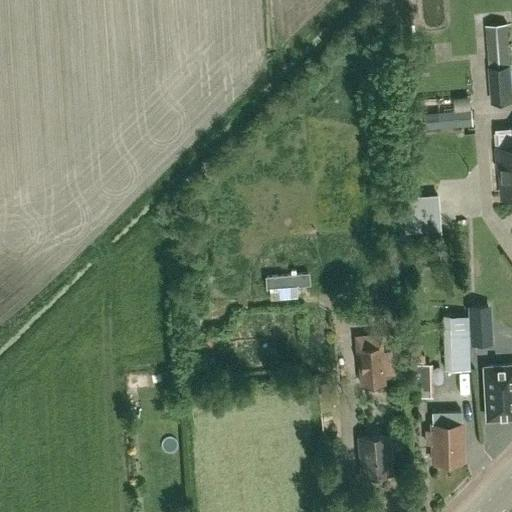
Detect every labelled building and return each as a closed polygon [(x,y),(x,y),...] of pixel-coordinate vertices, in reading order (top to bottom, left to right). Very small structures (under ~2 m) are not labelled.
[(486,24),(489,67),(492,103),(511,101),(511,72),(508,22),(486,24)] [(473,125),(471,108),(439,111),(440,127),(473,125)] [(511,147),(496,149),(498,167),(501,167),(503,196),(511,195),(511,147)] [(415,223),(417,223),(437,221),(438,221),(437,195),(416,197),(401,198),(403,223),(405,223),(405,229),(416,228),(415,223)] [(382,328),(382,332),(394,332),(393,304),(378,305),(379,328),(382,328)] [(442,315),(443,343),(443,370),(470,369),(468,314),(442,315)] [(396,350),(381,351),(357,353),(360,385),(383,383),(383,381),(396,380),(395,373),(398,372),(396,350)] [(511,364),(484,366),(486,418),(511,416),(511,364)] [(150,387),(149,374),(127,376),(128,389),(150,387)] [(434,461),(462,459),(460,411),(431,412),(432,431),(427,431),(428,443),(433,443),(434,461)] [(360,475),(390,473),(387,435),(357,437),(360,475)]
